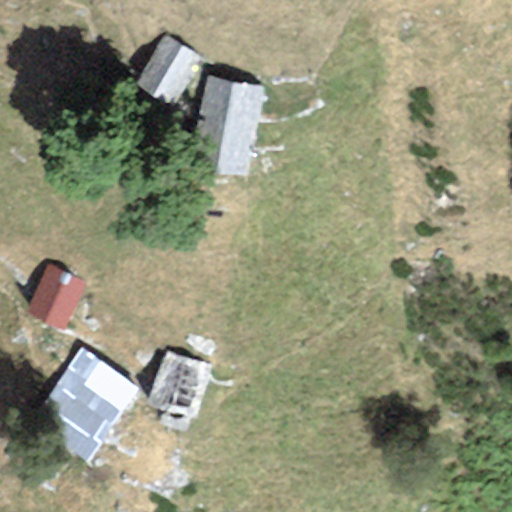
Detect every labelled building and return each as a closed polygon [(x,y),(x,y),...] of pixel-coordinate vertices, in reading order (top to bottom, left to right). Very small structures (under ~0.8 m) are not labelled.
[(202,61),(163,34),(132,80),(171,107),(202,61)] [(259,88),(205,78),(189,169),(244,178),(259,88)] [(49,266),(25,312),(62,331),(86,285),(49,266)] [(137,386),(80,349),(31,422),(89,460),(137,386)] [(211,370),(164,352),(145,402),(192,420),(211,370)]
